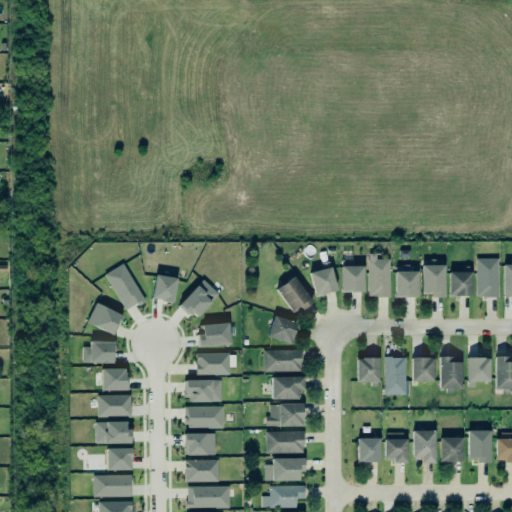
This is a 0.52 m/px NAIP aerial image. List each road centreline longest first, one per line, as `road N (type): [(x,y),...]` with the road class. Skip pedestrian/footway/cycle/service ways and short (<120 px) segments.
road 1 (residential): [(334,327),(335,511)]
road 2 (residential): [(511,326),(334,327)]
road 3 (residential): [(335,493),(511,492)]
road 4 (residential): [(155,342),(157,511)]
